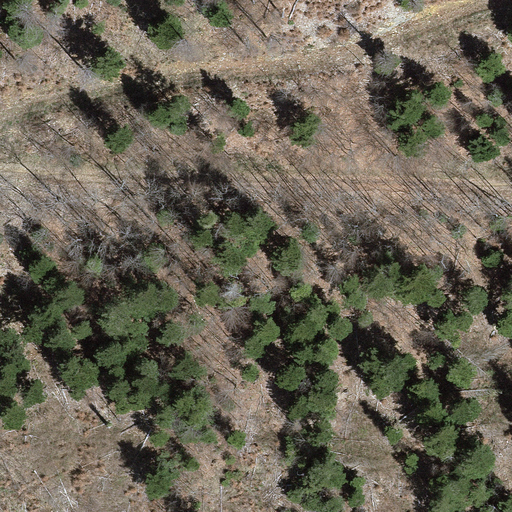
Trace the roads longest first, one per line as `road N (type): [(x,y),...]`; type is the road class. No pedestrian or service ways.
road 1 (track): [(505,0),(340,56),(143,80),(0,112)]
road 2 (track): [(511,195),(0,164)]
